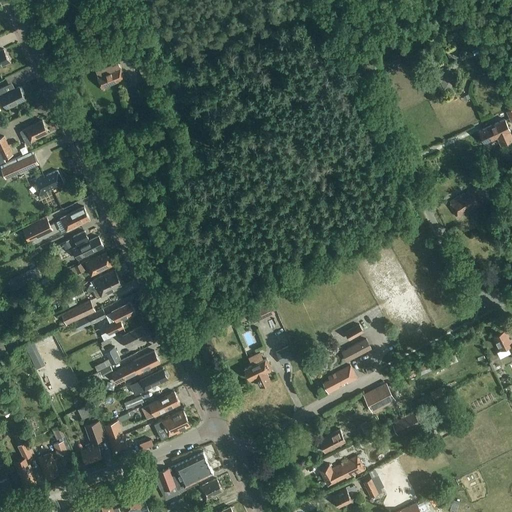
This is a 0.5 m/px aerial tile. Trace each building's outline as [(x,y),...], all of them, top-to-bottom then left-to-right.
[(130,63),(141,58),(136,46),(134,47),(130,36),(122,39),(124,44),(117,47),(115,41),(105,45),(111,60),(124,55),(128,64),(130,63)] [(459,57),(456,47),(446,51),(450,61),(459,57)] [(0,66),(9,62),(3,49),(0,50),(0,66)] [(125,79),(121,67),(114,70),(112,65),(97,71),(98,76),(102,88),(125,79)] [(457,82),(449,67),(427,77),(431,86),(441,82),(444,88),(457,82)] [(0,101),(3,100),(7,108),(25,99),(22,93),(24,92),(21,85),(7,92),(4,86),(0,87),(0,101)] [(99,119),(106,115),(103,107),(95,111),(99,119)] [(511,138),(511,135),(510,130),(505,119),(498,123),(497,122),(479,131),(484,143),(497,137),(501,144),(511,138)] [(24,129),(21,131),(27,144),(31,142),(31,141),(48,132),(42,120),(24,129)] [(0,138),(0,153),(2,158),(12,154),(4,136),(0,138)] [(39,164),(34,154),(1,169),(6,178),(39,164)] [(478,177),(483,188),(495,182),(489,171),(487,173),(484,168),(477,172),(479,177),(478,177)] [(53,187),(63,182),(57,170),(44,176),(43,174),(31,180),(38,196),(54,189),(53,187)] [(450,201),(458,216),(482,202),(473,188),(450,201)] [(66,230),(90,219),(84,206),(60,218),(66,230)] [(31,226),(24,230),(28,239),(35,235),(36,237),(53,229),(47,219),(31,226)] [(73,236),(77,244),(88,239),(84,231),(73,236)] [(78,259),(103,246),(98,236),(73,249),(78,259)] [(90,275),(112,265),(106,252),(84,263),(90,275)] [(68,269),(72,276),(85,270),(82,262),(68,269)] [(37,267),(22,274),(27,284),(42,277),(37,267)] [(89,284),(87,288),(89,292),(91,291),(93,291),(119,278),(115,269),(93,280),(91,281),(91,283),(89,284)] [(119,278),(93,291),(96,297),(97,299),(101,296),(102,297),(123,286),(119,278)] [(81,286),(62,295),(67,307),(75,303),(73,299),(84,294),(81,286)] [(7,308),(15,304),(11,296),(3,299),(7,308)] [(96,311),(90,299),(61,312),(66,324),(96,311)] [(117,321),(109,325),(106,326),(110,334),(124,327),(120,321),(136,313),(130,302),(112,311),(117,321)] [(248,312),(253,323),(275,312),(270,302),(248,312)] [(117,321),(112,311),(105,314),(102,308),(73,322),(77,330),(105,316),(109,325),(117,321)] [(344,332),(349,340),(363,332),(359,323),(344,332)] [(128,347),(148,337),(142,326),(122,335),(128,347)] [(12,342),(23,336),(19,329),(8,335),(12,342)] [(511,343),(505,330),(494,336),(501,350),(508,346),(511,352),(511,343)] [(371,348),(366,339),(342,351),(347,360),(371,348)] [(297,354),(292,345),(287,347),(287,346),(275,352),(281,364),(293,358),(292,357),(297,354)] [(113,347),(105,351),(111,363),(112,364),(121,359),(120,358),(117,352),(114,346),(113,347)] [(87,349),(77,354),(79,358),(89,353),(87,349)] [(139,373),(160,362),(154,350),(133,361),(134,363),(116,372),(120,379),(138,371),(139,373)] [(271,383),(266,372),(272,369),(266,358),(245,369),(250,380),(254,378),(259,388),(271,383)] [(104,361),(95,365),(97,371),(98,371),(106,366),(104,361)] [(98,371),(101,377),(112,372),(109,365),(106,366),(98,371)] [(328,393),(357,378),(350,365),(328,377),(329,379),(323,383),(328,393)] [(144,390),(168,378),(163,368),(139,380),(144,390)] [(413,370),(406,374),(409,378),(415,375),(413,370)] [(110,375),(98,379),(101,389),(114,385),(110,375)] [(395,400),(392,394),(387,384),(365,395),(373,411),(395,400)] [(174,391),(154,401),(147,404),(153,417),(180,403),(174,391)] [(72,407),(83,399),(79,395),(69,402),(72,407)] [(123,402),(125,408),(142,402),(139,395),(123,402)] [(78,411),(82,420),(93,414),(89,405),(78,411)] [(183,410),(161,421),(155,424),(161,438),(165,440),(169,438),(168,436),(190,425),(183,410)] [(414,412),(396,420),(391,422),(396,434),(420,424),(414,412)] [(110,441),(123,435),(118,420),(104,425),(110,441)] [(99,421),(85,426),(91,443),(85,446),(86,448),(81,450),(86,463),(102,457),(98,444),(97,444),(96,440),(105,437),(99,421)] [(70,447),(60,425),(51,428),(56,440),(62,438),(63,440),(53,444),(57,456),(67,453),(66,448),(70,447)] [(340,429),(335,432),(329,435),(329,436),(319,441),(325,452),(341,444),(340,443),(346,440),(340,429)] [(123,435),(110,441),(114,451),(127,446),(123,435)] [(32,454),(26,441),(18,445),(24,458),(32,454)] [(174,465),(169,467),(157,472),(164,490),(183,483),(184,486),(213,472),(203,451),(174,465)] [(46,478),(59,473),(51,453),(38,457),(46,478)] [(351,477),(364,470),(357,455),(332,468),(329,464),(320,468),(328,485),(345,476),(346,478),(350,476),(351,477)] [(64,469),(69,466),(64,456),(58,460),(64,469)] [(25,458),(15,461),(23,486),(36,481),(30,463),(28,464),(25,458)] [(0,464),(0,473),(2,479),(0,479),(0,492),(0,494),(13,490),(8,477),(3,464),(0,464)] [(370,498),(371,498),(373,502),(380,498),(378,495),(382,493),(380,489),(382,488),(374,471),(369,474),(368,473),(364,476),(366,481),(362,483),(370,498)] [(205,499),(223,491),(216,478),(199,487),(205,499)] [(117,492),(124,511),(126,511),(140,507),(142,511),(149,511),(144,499),(138,501),(133,486),(117,492)] [(351,498),(357,495),(352,486),(346,489),(346,488),(339,491),(340,492),(333,495),(338,506),(344,503),(345,504),(352,500),(351,498)] [(120,511),(119,508),(113,510),(107,495),(92,501),(95,511),(120,511)] [(421,511),(417,502),(395,511),(421,511)]
